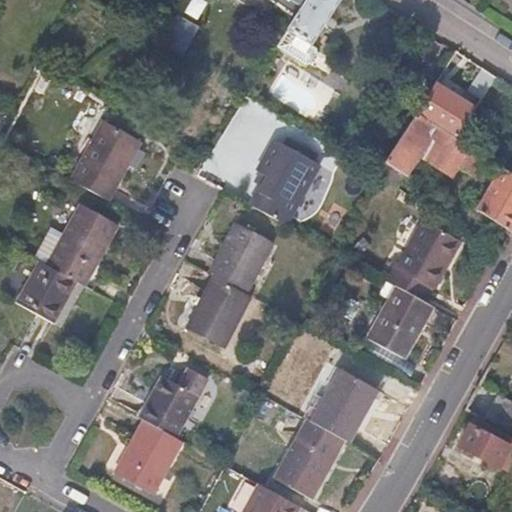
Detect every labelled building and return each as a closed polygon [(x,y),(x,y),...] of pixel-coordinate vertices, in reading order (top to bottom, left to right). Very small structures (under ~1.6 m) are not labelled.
[(268,0),(296,18),(307,0),(268,0)] [(311,43),(338,0),(307,0),(296,18),(289,29),(311,43)] [(181,57),(199,27),(176,14),(160,43),(181,57)] [(311,43),(289,29),(278,48),(306,66),(308,67),(310,67),(313,68),(316,66),(318,66),(320,64),(321,62),(322,59),(322,56),(323,53),(320,50),(318,48),(311,43)] [(496,77),(482,68),(475,78),(490,87),(496,77)] [(457,138),(477,108),(435,82),(416,112),(457,138)] [(425,147),(438,126),(416,112),(384,162),(406,177),(425,147)] [(109,201),(142,142),(103,121),(70,180),(109,201)] [(459,168),(472,148),(457,138),(438,126),(425,147),(459,168)] [(287,226),(321,165),(274,139),(256,171),(266,175),(249,205),(287,226)] [(474,178),(487,157),(472,148),(459,168),(474,178)] [(406,177),(384,162),(376,175),(383,179),(398,188),(406,177)] [(511,232),(511,231),(511,173),(501,166),(476,210),(511,232)] [(85,287),(118,225),(79,203),(63,233),(51,227),(33,259),(40,262),(76,282),(85,287)] [(435,290),(461,242),(422,220),(399,263),(394,261),(384,279),(397,286),(423,301),(430,288),(435,290)] [(274,243),(236,222),(209,274),(213,276),(247,295),(274,243)] [(53,323),(76,282),(40,262),(17,303),(53,323)] [(224,349),(251,297),(247,295),(213,276),(186,329),(224,349)] [(405,360),(435,307),(423,301),(397,286),(368,339),(405,360)] [(176,438),(208,378),(186,367),(177,384),(162,376),(139,418),(142,420),(176,438)] [(351,444),(379,391),(340,369),(311,422),(345,440),(351,444)] [(511,402),(498,395),(485,418),(511,432),(511,402)] [(511,445),(504,441),(508,434),(473,415),(456,445),(501,469),(511,448),(511,445)] [(312,499),(345,440),(311,422),(307,419),(275,479),(291,488),(312,499)] [(153,496),(182,442),(176,438),(142,420),(113,473),(153,496)] [(508,472),(511,464),(511,436),(508,434),(504,441),(511,445),(511,448),(501,469),(508,472)] [(297,511),(301,507),(258,484),(242,511),(297,511)]
